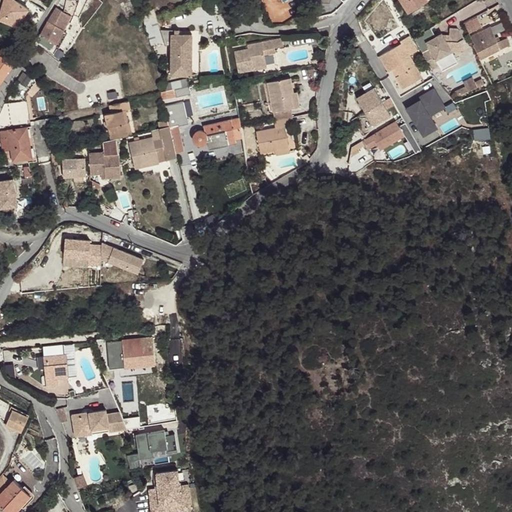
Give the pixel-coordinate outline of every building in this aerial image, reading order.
[(4,0),(0,13),(0,19),(17,26),(29,9),(14,0),(4,0)] [(56,44),(64,30),(69,21),(71,22),(74,17),(79,2),(76,0),(66,0),(64,12),(62,11),(56,7),(51,16),(40,34),(36,43),(49,50),(54,48),(55,47),(56,44)] [(263,13),(260,8),(258,6),(256,2),(253,0),(245,0),(243,2),(245,4),(246,5),(249,8),(251,11),(253,13),(255,17),(257,21),(265,17),(263,13)] [(424,3),(422,0),(400,0),(409,13),(424,3)] [(29,9),(17,26),(20,27),(31,26),(39,21),(45,10),(33,3),(29,9)] [(405,15),(401,7),(397,9),(401,17),(405,15)] [(157,17),(154,9),(142,13),(144,22),(157,17)] [(164,41),(157,17),(144,22),(151,45),(164,41)] [(481,25),(476,18),(465,24),(464,25),(469,32),(481,25)] [(445,38),(442,34),(436,37),(431,27),(414,37),(431,70),(439,66),(438,63),(436,60),(451,52),(457,52),(458,47),(463,47),(463,40),(458,29),(450,29),(449,39),(449,41),(446,41),(445,38)] [(510,45),(507,38),(500,41),(498,36),(495,37),(491,27),(470,36),(474,44),(473,45),(477,53),(480,59),(500,49),(510,45)] [(59,49),(67,33),(64,30),(56,44),(55,47),(59,49)] [(192,75),(192,34),(171,34),(171,75),(192,75)] [(422,77),(409,54),(417,50),(409,36),(400,41),(401,43),(380,56),(389,72),(393,70),(396,67),(401,75),(397,77),(403,88),(422,77)] [(267,67),(264,56),(263,49),(274,47),(283,45),(282,39),(247,45),(248,50),(235,52),(239,72),(267,67)] [(0,78),(3,81),(19,57),(4,46),(1,51),(0,50),(0,78)] [(276,53),(274,47),(263,49),(264,56),(276,53)] [(438,63),(454,55),(451,52),(436,60),(438,63)] [(29,85),(33,79),(23,72),(18,78),(29,85)] [(296,107),(293,92),(290,78),(268,82),(273,111),(291,108),(296,107)] [(166,91),(175,89),(188,86),(189,86),(187,79),(164,85),(166,91)] [(32,96),(41,87),(36,81),(28,92),(32,96)] [(377,84),(353,96),(369,127),(382,121),(383,123),(397,116),(389,99),(385,101),(377,84)] [(176,95),(191,92),(189,86),(188,86),(175,89),(176,95)] [(431,115),(446,105),(433,86),(403,106),(424,137),(438,127),(431,115)] [(8,102),(10,126),(30,123),(28,112),(26,100),(21,101),(8,102)] [(128,135),(126,123),(128,123),(125,110),(130,109),(128,101),(109,105),(111,113),(105,114),(111,139),(116,138),(118,137),(128,135)] [(292,116),(291,108),(273,111),(275,120),(292,116)] [(176,126),(174,116),(167,118),(168,120),(169,126),(170,127),(176,126)] [(289,148),(285,127),(294,125),(292,116),(275,120),(276,128),(256,131),(261,153),(275,151),(289,148)] [(243,138),(241,127),(239,117),(204,126),(205,133),(203,132),(200,131),(198,132),(196,133),(195,135),(194,137),(194,139),(194,141),(195,142),(197,144),(199,145),(201,145),(204,144),(205,143),(206,142),(207,141),(208,140),(208,143),(228,139),(229,144),(236,143),(235,139),(243,138)] [(169,126),(168,120),(158,122),(159,129),(169,126)] [(184,152),(178,125),(176,126),(170,127),(176,153),(184,152)] [(37,157),(32,126),(27,127),(33,158),(37,157)] [(176,153),(169,126),(159,129),(151,131),(153,138),(129,144),(135,168),(177,158),(176,153)] [(476,139),(489,136),(487,126),(474,129),(476,139)] [(33,158),(27,127),(8,130),(11,150),(13,161),(33,158)] [(349,136),(346,128),(339,131),(342,138),(349,136)] [(11,150),(8,130),(1,131),(4,151),(11,150)] [(89,153),(91,174),(102,173),(102,171),(105,171),(105,173),(106,178),(120,177),(119,154),(116,138),(111,139),(104,141),(104,152),(89,153)] [(67,182),(64,166),(59,168),(57,161),(62,160),(61,151),(51,153),(53,161),(53,165),(54,165),(58,184),(67,182)] [(17,205),(13,179),(0,180),(0,201),(1,207),(17,205)] [(83,257),(85,232),(64,230),(62,255),(83,257)] [(145,259),(103,243),(102,259),(139,273),(145,259)] [(49,286),(50,267),(38,267),(36,285),(49,286)] [(155,365),(154,352),(152,352),(142,353),(141,340),(141,338),(107,341),(108,352),(115,352),(116,357),(124,356),(125,367),(155,365)] [(152,352),(151,340),(141,340),(142,353),(152,352)] [(69,376),(67,354),(44,356),(44,358),(45,369),(46,379),(58,378),(69,376)] [(125,367),(124,356),(116,357),(115,357),(116,370),(125,369),(125,367)] [(59,385),(58,378),(46,379),(46,383),(47,387),(59,385)] [(166,418),(165,407),(153,408),(154,411),(150,411),(151,418),(147,418),(148,425),(162,423),(166,423),(165,419),(166,418)] [(69,421),(64,408),(59,409),(57,410),(57,411),(60,418),(61,420),(62,423),(69,421)] [(12,410),(6,424),(22,431),(29,417),(12,410)] [(127,429),(120,412),(107,414),(106,410),(72,415),(75,430),(92,427),(92,430),(109,427),(109,431),(127,429)] [(177,421),(177,417),(176,413),(168,414),(169,418),(165,419),(166,423),(177,421)] [(75,430),(76,436),(93,434),(92,430),(92,427),(75,430)] [(165,429),(135,432),(137,453),(127,454),(128,465),(142,463),(141,458),(178,454),(175,433),(165,434),(165,429)] [(165,511),(194,511),(192,483),(178,484),(178,473),(193,472),(193,468),(153,470),(154,487),(148,487),(149,511),(165,511)] [(6,511),(15,511),(31,495),(14,480),(12,482),(3,473),(0,476),(0,506),(6,511)] [(87,487),(82,474),(73,478),(78,490),(87,487)]
